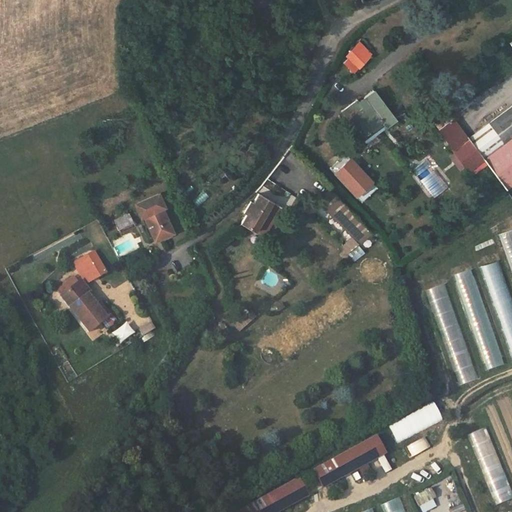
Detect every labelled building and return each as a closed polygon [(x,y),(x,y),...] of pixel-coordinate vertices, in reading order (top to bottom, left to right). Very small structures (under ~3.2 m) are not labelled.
[(351,73),(371,56),(361,44),(341,62),(351,73)] [(373,91),(358,102),(363,108),(356,113),(350,105),(341,111),(361,137),(377,125),(374,122),(378,118),(384,126),(385,128),(396,120),(373,91)] [(475,110),(490,100),(486,95),(471,105),(475,110)] [(363,108),(358,102),(357,100),(350,105),(356,113),(363,108)] [(486,163),(505,189),(511,184),(511,105),(468,138),(482,158),(486,163)] [(453,118),(451,115),(449,113),(434,124),(438,129),(453,118)] [(363,141),(384,126),(378,118),(374,122),(377,125),(361,137),(363,141)] [(453,118),(438,129),(449,144),(453,149),(452,150),(456,155),(466,170),(468,169),(472,174),(483,165),(480,160),(482,158),(468,138),(453,118)] [(346,153),(331,168),(363,201),(378,186),(346,153)] [(466,170),(456,155),(451,159),(462,174),(466,170)] [(343,218),(349,225),(356,217),(331,192),(324,200),(325,201),(321,205),(338,222),(343,218)] [(255,230),(270,204),(271,203),(257,195),(252,203),(250,202),(243,213),(246,214),(241,223),(255,230)] [(144,216),(155,241),(173,233),(162,209),(165,207),(159,196),(135,205),(140,217),(144,216)] [(270,204),(255,230),(263,235),(279,209),(270,204)] [(128,214),(114,220),(118,229),(132,222),(128,214)] [(343,218),(338,222),(345,229),(349,225),(343,218)] [(133,225),(132,222),(118,229),(119,232),(133,225)] [(352,259),(362,251),(358,245),(348,252),(352,259)] [(105,272),(93,251),(74,262),(86,284),(105,272)] [(511,361),(511,302),(497,259),(478,265),(503,341),(505,340),(511,361)] [(482,371),(500,366),(470,270),(452,275),(482,371)] [(106,318),(78,282),(77,283),(73,277),(64,284),(69,290),(62,295),(60,296),(89,332),(106,318)] [(427,289),(455,385),(474,380),(446,283),(427,289)] [(69,290),(64,284),(57,289),(62,295),(69,290)] [(366,314),(376,308),(371,299),(361,305),(366,314)] [(242,308),(230,325),(241,332),(253,315),(242,308)] [(118,344),(132,332),(124,322),(109,334),(118,344)] [(143,336),(154,330),(150,323),(140,329),(143,336)] [(433,403),(386,424),(395,442),(441,421),(433,403)] [(467,434),(494,505),(511,498),(511,495),(486,427),(467,434)] [(377,435),(357,445),(367,463),(387,452),(377,435)] [(403,447),(409,458),(429,448),(423,437),(403,447)] [(357,445),(313,470),(323,488),(367,463),(357,445)] [(383,455),(376,459),(384,473),(390,470),(383,455)] [(297,497),(269,511),(277,511),(308,495),(298,478),(289,483),(297,497)] [(235,511),(269,511),(297,497),(289,483),(235,511)] [(420,511),(423,511),(437,506),(428,487),(412,495),(420,511)] [(406,511),(401,496),(382,503),(385,511),(406,511)]
